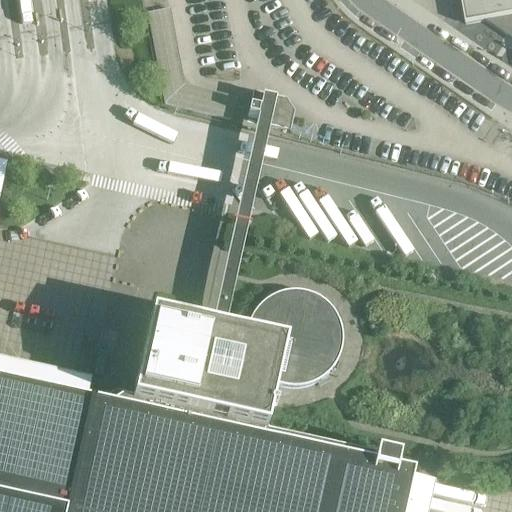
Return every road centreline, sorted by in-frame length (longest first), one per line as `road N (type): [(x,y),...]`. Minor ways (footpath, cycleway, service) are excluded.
road 1 (unclassified): [(511,228),(432,194),(205,138)]
road 2 (unclassified): [(205,138),(48,154),(0,146)]
road 3 (unclassified): [(511,102),(363,0)]
road 4 (unclassified): [(46,0),(52,40),(44,80),(10,120)]
road 5 (unclassified): [(205,138),(114,114),(97,83)]
road 6 (unclassified): [(23,0),(30,60),(10,120)]
